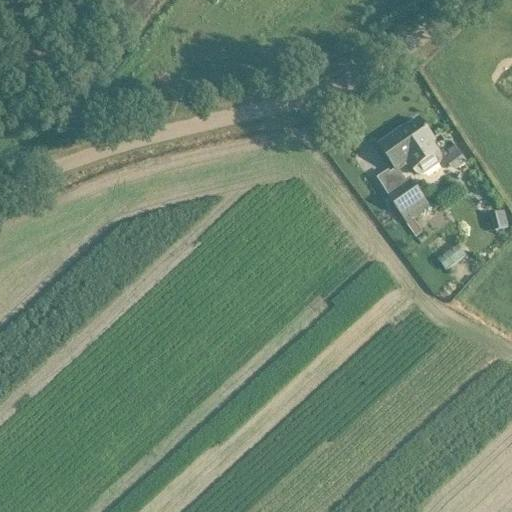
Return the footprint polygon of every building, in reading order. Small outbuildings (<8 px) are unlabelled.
[(395,171),(407,163),(416,175),(420,177),(426,177),(440,166),(442,163),(442,157),(433,145),(435,143),(419,120),(399,134),(398,132),(378,147),(395,171)] [(455,148),(448,152),(460,170),(467,165),(455,148)] [(413,183),(390,200),(403,218),(408,226),(432,209),(426,201),(413,183)] [(505,212),(491,216),(495,231),(509,228),(505,212)] [(455,277),(475,262),(464,249),(445,263),(455,277)]
